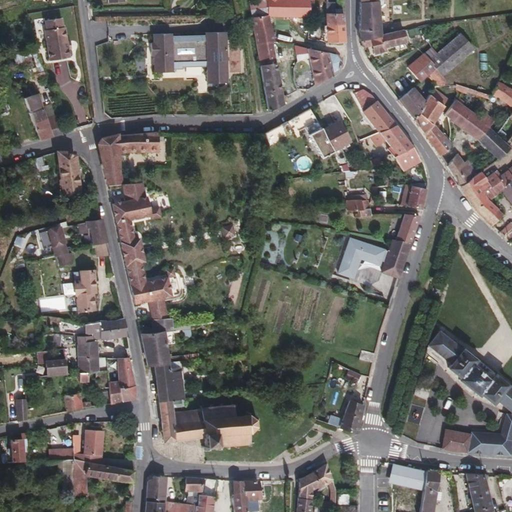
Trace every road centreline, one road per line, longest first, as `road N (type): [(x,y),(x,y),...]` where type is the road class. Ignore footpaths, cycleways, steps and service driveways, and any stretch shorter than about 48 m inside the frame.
road 1 (residential): [(143,408),(89,131)]
road 2 (residential): [(99,129),(257,124),(359,65)]
road 3 (tertiary): [(434,194),(388,337),(370,446)]
road 4 (residential): [(141,465),(280,472),(370,446)]
road 5 (tertiary): [(359,65),(425,151),(434,194)]
road 6 (residential): [(143,408),(0,430)]
road 7 (tertiary): [(370,446),(511,466)]
road 8 (residential): [(99,129),(79,0)]
